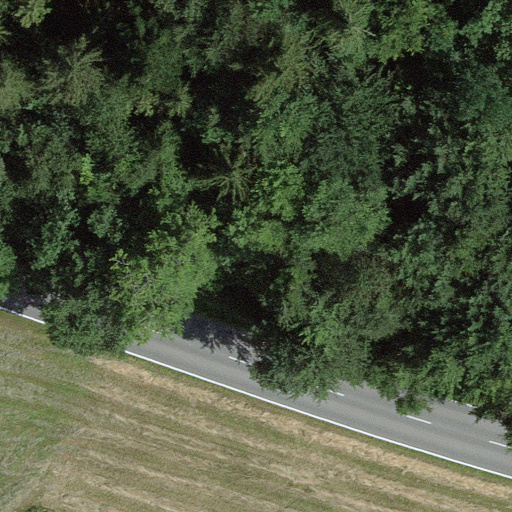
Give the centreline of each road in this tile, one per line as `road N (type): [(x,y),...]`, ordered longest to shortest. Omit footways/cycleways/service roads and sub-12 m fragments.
road 1 (tertiary): [(0,278),(418,429),(511,450)]
road 2 (track): [(151,332),(176,184),(167,0)]
